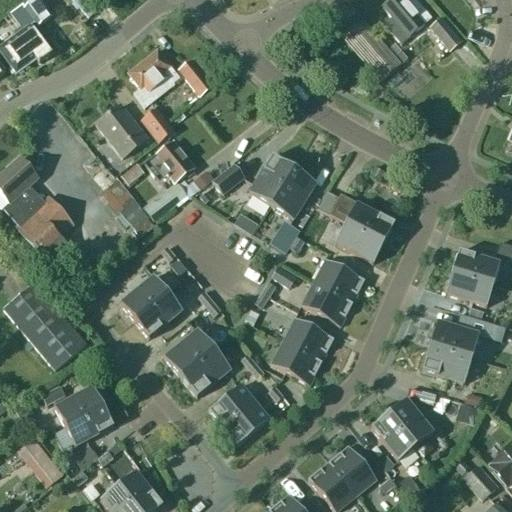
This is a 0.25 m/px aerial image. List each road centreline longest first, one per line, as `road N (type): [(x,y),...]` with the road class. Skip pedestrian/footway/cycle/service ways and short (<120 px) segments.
road 1 (residential): [(241,487),(168,411),(94,321),(91,305),(172,237),(232,281)]
road 2 (residential): [(241,487),(356,387),(447,177)]
road 3 (tertiary): [(447,177),(293,97),(238,49)]
road 4 (residential): [(0,111),(72,77),(159,0)]
road 5 (residential): [(447,177),(504,44),(502,14)]
